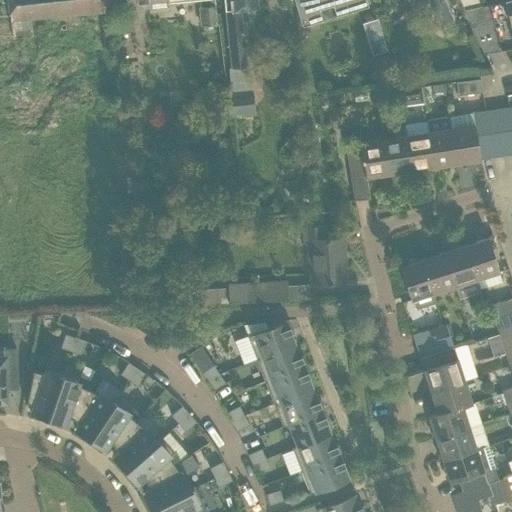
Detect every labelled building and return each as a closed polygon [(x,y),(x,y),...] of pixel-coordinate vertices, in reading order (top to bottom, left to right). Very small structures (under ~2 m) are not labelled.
[(38,18),(39,18),(36,0),(8,0),(11,32),(31,30),(30,19),(38,19),(38,18)] [(104,12),(102,0),(36,0),(39,18),(38,18),(38,19),(104,12)] [(216,25),(213,0),(125,0),(127,11),(143,9),(143,6),(197,1),(199,27),(216,25)] [(257,10),(256,0),(223,0),(230,68),(246,66),(242,12),(257,10)] [(293,0),(302,27),(321,21),(318,9),(333,5),(336,16),(368,7),(365,0),(293,0)] [(427,0),(439,28),(455,21),(448,6),(460,1),(463,10),(464,10),(459,0),(427,0)] [(459,0),(464,10),(503,0),(459,0)] [(481,53),(511,48),(511,0),(503,0),(464,10),(463,10),(481,53)] [(123,33),(134,31),(132,18),(121,20),(123,33)] [(114,48),(114,28),(114,23),(103,23),(103,48),(114,48)] [(230,68),(227,68),(229,84),(249,82),(248,66),(246,66),(230,68)] [(386,84),(398,82),(397,73),(385,75),(386,84)] [(457,96),(481,92),(479,78),(456,82),(457,96)] [(434,95),(444,94),(443,84),(432,86),(434,95)] [(376,98),(387,97),(385,85),(375,86),(376,98)] [(401,106),(423,103),(421,87),(398,90),(401,106)] [(231,117),(255,116),(253,90),(229,92),(231,117)] [(330,93),(320,94),(320,101),(331,100),(330,93)] [(500,132),(511,130),(508,107),(496,109),(500,132)] [(488,134),(500,132),(496,109),(484,111),(488,134)] [(476,136),(488,134),(484,111),(448,117),(450,129),(451,129),(456,163),(479,160),(476,136)] [(450,129),(448,117),(448,116),(426,120),(426,121),(433,167),(456,163),(451,129),(450,129)] [(426,121),(404,125),(404,127),(411,170),(412,170),(412,173),(415,176),(423,174),(426,171),(425,168),(433,167),(426,121)] [(388,174),(411,170),(404,127),(394,129),(395,136),(383,138),(388,174)] [(504,156),(511,154),(511,133),(511,130),(500,132),(504,156)] [(492,158),(504,156),(500,132),(488,134),(492,158)] [(479,160),(492,158),(488,134),(476,136),(479,160)] [(383,138),(360,142),(359,135),(344,138),(346,152),(354,200),(368,197),(365,177),(388,174),(383,138)] [(344,236),(326,237),(325,225),(302,227),(303,243),(308,242),(311,284),(347,282),(344,236)] [(476,279),(499,272),(488,238),(465,245),(476,279)] [(454,286),(476,279),(465,245),(443,252),(454,286)] [(433,293),(454,286),(443,252),(422,259),(433,293)] [(432,293),(433,293),(422,259),(399,266),(410,300),(413,299),(416,308),(435,302),(432,293)] [(288,300),(287,285),(287,280),(227,284),(228,303),(288,300)] [(492,317),(511,310),(511,299),(511,298),(489,305),(492,317)] [(496,328),(511,323),(511,310),(492,317),(496,328)] [(256,358),(294,343),(285,320),(247,335),(256,358)] [(411,334),(415,346),(449,335),(446,323),(411,334)] [(500,340),(511,335),(511,323),(496,328),(500,340)] [(70,351),(75,337),(65,334),(60,347),(70,351)] [(415,346),(419,357),(453,347),(449,335),(415,346)] [(504,351),(511,348),(511,335),(500,340),(504,351)] [(80,354),(85,341),(75,337),(70,351),(80,354)] [(265,381),(303,366),(294,343),(256,358),(265,381)] [(16,349),(3,349),(3,347),(0,347),(0,400),(4,401),(4,378),(17,377),(16,349)] [(419,357),(423,369),(430,391),(464,381),(453,347),(419,357)] [(128,380),(136,368),(128,362),(120,374),(128,380)] [(207,381),(219,373),(213,364),(201,372),(207,381)] [(47,417),(63,372),(46,366),(44,372),(32,370),(26,402),(27,402),(33,404),(30,411),(37,413),(36,414),(37,414),(41,415),(40,416),(41,416),(41,415),(45,416),(45,417),(46,416),(47,417)] [(274,403),(312,388),(303,366),(265,381),(274,403)] [(137,386),(145,374),(136,368),(128,380),(137,386)] [(78,384),(80,378),(63,372),(47,417),(49,418),(49,419),(50,418),(53,419),(53,420),(54,420),(54,419),(57,420),(57,421),(58,421),(64,423),(67,416),(72,418),(73,418),(88,389),(78,384)] [(212,390),(224,382),(219,373),(207,381),(212,390)] [(427,415),(428,416),(471,403),(464,381),(430,391),(436,412),(427,415)] [(505,402),(511,399),(511,387),(501,391),(505,402)] [(283,425),(321,410),(312,388),(274,403),(283,425)] [(98,392),(97,394),(88,389),(73,418),(79,422),(75,428),(80,432),(80,433),(81,432),(84,434),(83,435),(84,435),(84,434),(87,436),(87,437),(88,438),(88,437),(90,438),(113,402),(98,392)] [(127,414),(128,413),(113,402),(90,438),(91,439),(91,440),(92,439),(95,441),(94,442),(95,443),(95,442),(98,444),(98,445),(99,445),(99,444),(104,448),(109,442),(114,445),(136,421),(127,414)] [(471,403),(428,416),(435,438),(469,427),(462,406),(471,403)] [(231,422),(244,415),(238,405),(226,412),(231,422)] [(178,423),(188,414),(181,406),(170,415),(178,423)] [(291,448),(330,432),(321,410),(283,425),(283,426),(287,424),(296,445),(291,447),(291,448)] [(185,431),(195,422),(188,414),(178,423),(185,431)] [(236,431),(249,424),(244,415),(231,422),(236,431)] [(145,427),(144,428),(136,421),(114,445),(115,446),(119,451),(113,456),(117,460),(117,461),(117,462),(118,461),(120,464),(120,465),(121,464),(123,467),(123,468),(124,468),(125,469),(161,438),(160,437),(156,440),(145,427)] [(435,438),(442,460),(476,449),(476,448),(483,446),(475,448),(469,427),(435,438)] [(300,470),(339,455),(330,432),(291,448),(300,470)] [(173,451),(163,441),(161,438),(125,469),(126,470),(125,471),(126,472),(127,471),(129,474),(128,474),(129,475),(130,474),(132,477),(131,478),(132,478),(137,483),(142,478),(146,482),(147,483),(174,465),(168,456),(173,451)] [(494,466),(490,468),(483,446),(476,448),(476,449),(442,460),(449,482),(458,479),(462,491),(498,479),(498,478),(494,466)] [(252,464),(265,458),(261,448),(248,454),(252,464)] [(309,493),(348,478),(339,455),(300,470),(309,493)] [(257,474),(270,468),(265,458),(252,464),(257,474)] [(214,477),(227,471),(222,461),(209,468),(214,477)] [(181,473),(180,474),(174,465),(147,483),(150,489),(143,492),(146,498),(145,498),(146,499),(147,499),(148,502),(147,502),(148,503),(150,506),(149,506),(150,507),(151,508),(194,487),(193,486),(189,489),(181,473)] [(218,487),(231,481),(227,471),(214,477),(218,487)] [(491,505),(511,498),(511,491),(507,475),(498,478),(498,479),(462,491),(451,495),(455,506),(488,495),(488,497),(491,505)] [(197,511),(196,506),(202,503),(194,487),(151,508),(152,510),(151,510),(152,511),(153,511),(197,511)] [(269,504),(283,500),(279,489),(266,494),(269,504)] [(316,511),(361,511),(354,493),(315,508),(316,511)] [(478,500),(488,497),(488,495),(455,506),(456,511),(475,511),(482,510),(478,500)]
